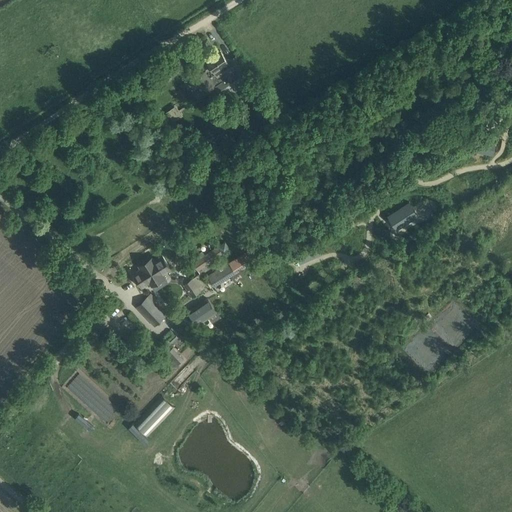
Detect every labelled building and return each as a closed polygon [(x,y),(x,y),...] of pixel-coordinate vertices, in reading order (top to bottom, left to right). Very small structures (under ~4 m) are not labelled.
[(212,67),(206,71),(212,81),(216,86),(219,90),(232,81),(240,76),(247,86),(255,98),(261,93),(253,81),(246,71),(236,56),(228,61),(221,52),(208,61),(212,67)] [(200,84),(206,93),(216,86),(206,71),(189,82),(194,89),(200,84)] [(174,107),(166,112),(173,122),(181,117),(174,107)] [(511,122),(510,120),(499,126),(503,131),(511,125),(511,122)] [(225,126),(224,125),(218,129),(220,130),(217,133),(220,137),(223,134),(226,137),(234,130),(229,123),(225,126)] [(470,136),(468,148),(493,153),(495,141),(470,136)] [(409,202),(388,216),(397,229),(418,215),(409,202)] [(316,240),(295,250),(300,264),(322,254),(316,240)] [(203,256),(194,263),(198,270),(219,256),(223,254),(218,246),(208,253),(203,256)] [(212,281),(208,283),(211,288),(215,285),(215,286),(236,273),(236,272),(260,257),(253,246),(229,261),(231,264),(210,277),(212,281)] [(135,273),(134,274),(143,287),(144,287),(150,283),(154,289),(168,280),(164,274),(171,270),(163,256),(162,256),(135,273)] [(193,279),(184,285),(192,297),(195,295),(196,296),(202,291),(193,279)] [(147,297),(137,307),(155,326),(165,316),(153,302),(156,299),(151,294),(148,297),(147,297)] [(208,298),(187,312),(197,326),(209,318),(217,312),(208,298)] [(425,322),(431,316),(428,313),(423,319),(425,322)] [(166,354),(176,365),(183,359),(173,348),(166,354)]
